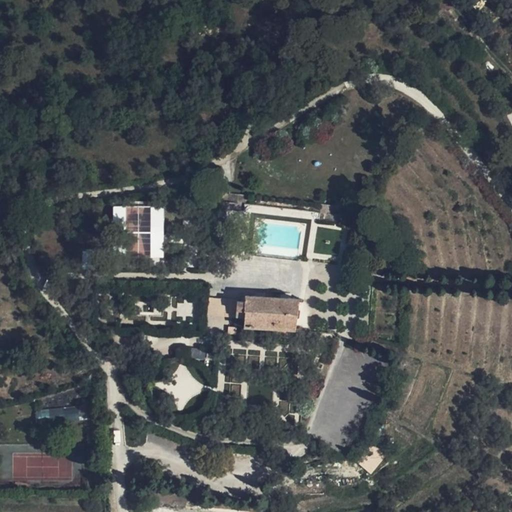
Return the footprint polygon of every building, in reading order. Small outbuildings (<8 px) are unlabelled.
[(125,257),(164,257),(164,206),(113,206),(113,229),(125,229),(125,257)] [(299,299),(246,296),(245,302),(237,301),(236,317),(245,317),(244,327),(295,330),(299,299)] [(180,360),(155,379),(178,408),(202,389),(180,360)] [(86,406),(36,411),(38,425),(87,420),(86,406)] [(358,462),(370,473),(384,458),(372,447),(358,462)]
